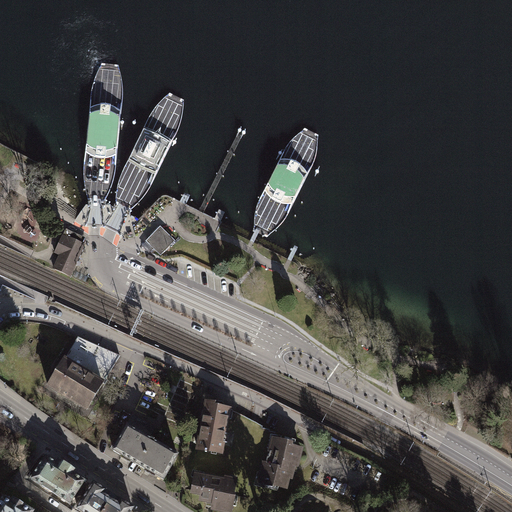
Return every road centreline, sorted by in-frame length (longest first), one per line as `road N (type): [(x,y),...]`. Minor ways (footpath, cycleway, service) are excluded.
road 1 (tertiary): [(104,252),(98,270),(126,296),(439,446),(459,448)]
road 2 (tertiary): [(459,448),(288,327),(120,251),(104,252)]
road 3 (residential): [(0,310),(38,308),(71,318),(308,427)]
road 4 (primary): [(0,401),(169,511)]
